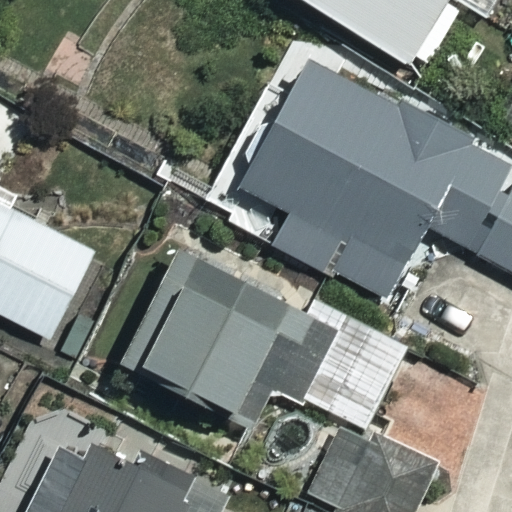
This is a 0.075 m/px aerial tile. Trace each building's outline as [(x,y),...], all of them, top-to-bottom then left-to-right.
[(298,0),(415,71),(454,5),(445,0),(298,0)] [(511,176),(511,162),(291,46),(221,176),(282,208),(267,237),(380,298),(420,224),(511,272),(511,179),(511,176)] [(85,246),(0,203),(0,313),(40,334),(85,246)] [(323,322),(159,238),(103,348),(246,422),(267,382),(355,427),(396,347),(328,312),(323,322)] [(205,511),(215,490),(46,413),(0,511),(205,511)] [(406,511),(430,465),(341,421),(304,497),(333,511),(406,511)]
